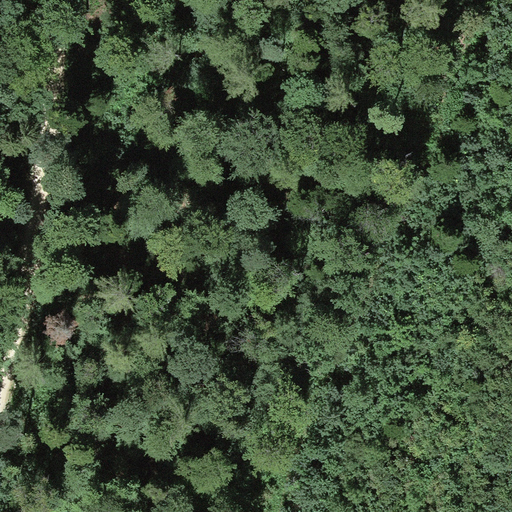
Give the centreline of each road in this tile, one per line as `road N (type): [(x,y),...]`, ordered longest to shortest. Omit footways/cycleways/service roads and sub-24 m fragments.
road 1 (track): [(268,511),(355,282),(498,0)]
road 2 (track): [(54,0),(36,265),(0,389)]
road 3 (track): [(36,265),(178,0)]
